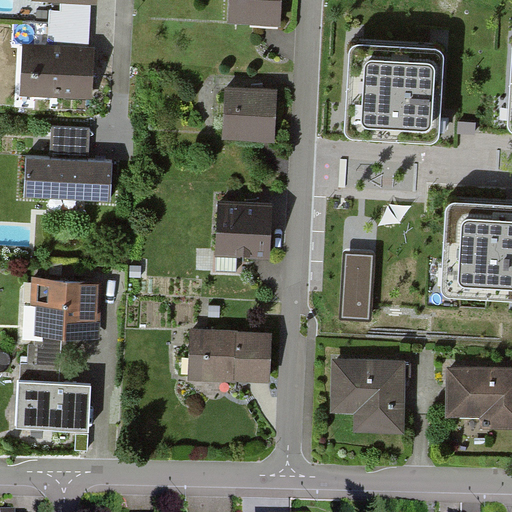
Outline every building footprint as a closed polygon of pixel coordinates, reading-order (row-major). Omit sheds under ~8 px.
[(229,0),(229,24),(280,25),(280,0),(229,0)] [(93,5),(49,3),(47,49),(90,51),(93,5)] [(357,45),(352,48),(351,53),(346,133),(348,137),(352,140),(430,143),(437,141),(440,136),(445,58),(442,53),(437,50),(357,45)] [(22,47),(20,96),(91,100),(94,51),(90,51),(47,49),(22,47)] [(224,89),(222,138),(275,140),(277,91),(224,89)] [(51,156),(90,158),(91,131),(52,129),(51,156)] [(27,155),(25,194),(110,198),(112,159),(90,158),(51,156),(27,155)] [(511,205),(446,202),(441,299),(511,302),(511,205)] [(217,203),(216,255),(269,257),(270,204),(217,203)] [(375,253),(345,251),(340,319),(371,321),(375,253)] [(32,307),(24,306),(23,340),(34,341),(61,341),(99,342),(100,312),(98,312),(98,306),(98,283),(33,281),(32,307)] [(193,328),(190,382),(236,385),(236,381),(271,383),(274,333),(193,328)] [(58,387),(61,341),(34,341),(34,345),(28,345),(26,363),(20,362),(19,384),(58,387)] [(356,413),(356,433),(404,434),(405,363),(334,362),(334,412),(356,413)] [(511,370),(447,369),(446,416),(489,417),(489,429),(511,429),(511,370)] [(19,384),(16,428),(87,433),(90,389),(58,387),(19,384)]
